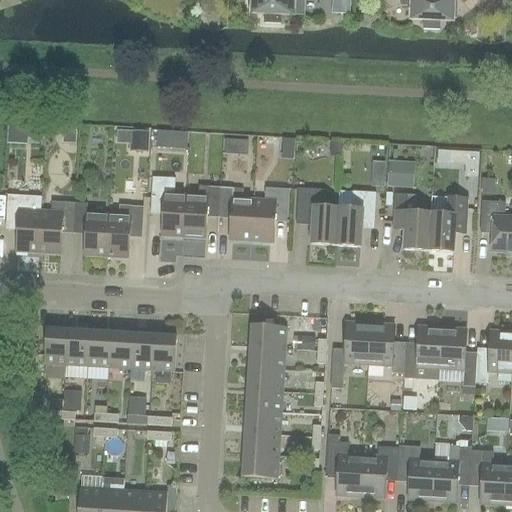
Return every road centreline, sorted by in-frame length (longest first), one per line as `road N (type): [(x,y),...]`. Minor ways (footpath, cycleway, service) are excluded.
road 1 (residential): [(511,293),(229,280),(217,298)]
road 2 (residential): [(217,298),(0,284)]
road 3 (residential): [(208,511),(217,298)]
